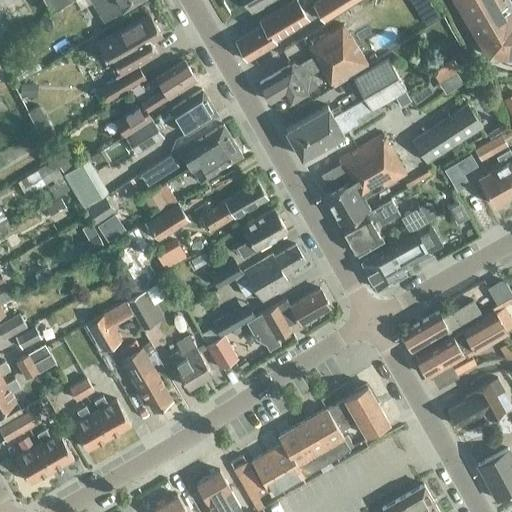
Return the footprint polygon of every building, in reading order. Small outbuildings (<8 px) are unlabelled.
[(44,0),(50,10),(68,0),(44,0)] [(75,0),(80,8),(94,0),(75,0)] [(104,22),(139,0),(102,0),(94,5),(104,22)] [(291,0),(260,19),(261,22),(263,24),(235,41),(246,60),(248,59),(248,58),(275,43),(273,40),(308,19),(296,0),(291,0)] [(244,0),(250,10),(267,0),(244,0)] [(318,0),(312,4),(323,22),(357,0),(318,0)] [(511,0),(471,0),(459,7),(488,56),(511,56),(511,0)] [(121,29),(110,35),(96,43),(114,76),(157,52),(150,40),(161,34),(149,14),(134,23),(133,21),(121,28),(121,29)] [(368,65),(343,24),(308,46),(333,87),(368,65)] [(27,69),(17,51),(3,58),(13,76),(27,69)] [(310,57),(302,61),(291,68),(289,64),(259,82),(270,101),(284,93),(289,101),(315,86),(309,75),(318,70),(310,57)] [(326,105),(285,129),(301,156),(342,132),(342,131),(371,115),(369,110),(396,95),(404,90),(387,59),(353,78),(363,97),(332,115),(326,105)] [(141,102),(142,104),(115,122),(124,135),(151,118),(146,110),(195,79),(184,60),(183,60),(156,77),(163,88),(141,102)] [(124,90),(145,78),(137,65),(117,77),(96,90),(104,103),(124,91),(124,90)] [(18,83),(18,95),(35,95),(35,83),(18,83)] [(201,89),(175,105),(171,108),(186,133),(217,114),(201,89)] [(404,90),(396,95),(399,101),(409,96),(406,89),(404,90)] [(435,124),(434,122),(411,138),(426,161),(482,125),(467,103),(435,124)] [(163,138),(152,121),(152,120),(124,138),(136,156),(163,138)] [(196,140),(199,144),(184,153),(191,165),(190,166),(232,139),(223,124),(196,140)] [(383,186),(402,175),(406,173),(383,133),(337,159),(349,178),(323,193),(322,193),(340,224),(341,224),(356,215),(370,208),(364,197),(383,186)] [(501,134),(488,141),(493,152),(506,144),(501,134)] [(241,155),(232,139),(190,166),(199,181),(241,155)] [(493,152),(488,141),(474,148),(480,159),(493,152)] [(511,185),(511,156),(508,148),(495,155),(511,185)] [(55,160),(63,173),(76,165),(68,152),(55,160)] [(108,191),(87,158),(76,165),(63,173),(84,206),(108,191)] [(48,187),(54,198),(72,188),(64,176),(62,177),(52,160),(16,181),(25,195),(51,180),(54,184),(48,187)] [(467,182),(455,162),(444,168),(457,188),(467,182)] [(511,193),(511,185),(500,164),(478,177),(493,205),(511,193)] [(209,230),(267,197),(257,180),(200,214),(209,230)] [(176,201),(165,183),(157,188),(168,205),(176,201)] [(142,196),(152,213),(165,205),(155,187),(142,196)] [(52,221),(67,213),(58,197),(43,205),(52,221)] [(85,209),(95,224),(96,224),(114,212),(105,197),(85,209)] [(357,254),(382,240),(375,227),(399,213),(390,198),(341,226),(357,254)] [(189,219),(177,201),(146,222),(157,239),(189,219)] [(424,216),(418,206),(400,216),(406,226),(424,216)] [(255,249),(287,231),(273,208),(242,226),(249,239),(236,247),(242,257),(255,249)] [(114,212),(96,224),(107,240),(124,229),(114,212)] [(387,242),(388,245),(361,261),(377,289),(405,274),(401,268),(428,253),(414,227),(387,242)] [(459,252),(486,243),(482,231),(455,239),(459,252)] [(141,277),(162,266),(149,242),(143,246),(136,233),(122,241),(141,277)] [(84,256),(103,246),(97,234),(78,245),(84,256)] [(212,243),(198,249),(203,261),(217,255),(212,243)] [(243,271),(244,271),(233,278),(244,297),(255,290),(261,301),(290,284),(283,272),(304,260),(295,245),(274,257),(272,253),(261,259),(262,260),(243,271)] [(216,288),(226,282),(232,279),(231,277),(245,270),(236,255),(207,271),(216,288)] [(47,266),(33,273),(39,283),(52,276),(47,266)] [(159,293),(170,288),(164,273),(152,278),(159,293)] [(511,294),(504,280),(487,290),(494,303),(492,304),(495,310),(511,299),(511,294)] [(164,316),(148,288),(126,300),(141,328),(164,316)] [(262,312),(255,316),(246,322),(255,339),(265,344),(266,347),(278,340),(276,337),(290,329),(286,322),(296,317),(300,324),(330,306),(319,288),(289,305),(286,298),(262,312)] [(255,316),(248,304),(246,302),(212,322),(214,326),(211,328),(209,325),(198,331),(206,345),(223,335),(246,322),(255,316)] [(467,321),(460,309),(443,319),(439,310),(401,332),(411,349),(447,328),(449,331),(467,321)] [(494,311),(470,325),(469,325),(415,356),(426,375),(463,354),(462,353),(466,351),(467,353),(470,352),(469,349),(473,348),(474,349),(506,331),(494,311)] [(103,351),(113,346),(122,340),(113,326),(111,327),(108,322),(112,320),(107,312),(87,323),(103,351)] [(0,323),(0,334),(3,340),(26,326),(18,313),(0,323)] [(40,337),(35,325),(14,336),(20,347),(40,337)] [(175,343),(179,349),(168,355),(187,387),(211,372),(189,334),(175,343)] [(223,335),(206,345),(220,368),(237,357),(223,335)] [(45,343),(27,353),(33,362),(50,352),(45,343)] [(129,354),(121,359),(131,377),(139,391),(141,390),(152,410),(171,399),(153,366),(159,362),(153,353),(154,352),(148,343),(129,354)] [(511,346),(503,351),(507,358),(511,356),(511,346)] [(50,352),(33,362),(37,370),(38,372),(55,362),(50,352)] [(27,353),(20,357),(16,360),(21,369),(33,362),(27,353)] [(0,362),(0,380),(3,378),(0,374),(9,369),(4,360),(0,362)] [(33,362),(21,369),(26,377),(37,370),(33,362)] [(86,377),(77,382),(84,394),(93,389),(86,377)] [(472,392),(464,397),(465,400),(447,410),(456,425),(470,418),(471,420),(483,414),(486,420),(511,406),(501,389),(503,388),(496,377),(472,391),(472,392)] [(3,378),(0,380),(0,409),(16,400),(11,392),(19,386),(14,378),(6,383),(3,378)] [(348,381),(342,384),(346,391),(352,387),(348,381)] [(84,394),(77,382),(69,387),(76,399),(84,394)] [(339,430),(357,420),(366,435),(388,422),(366,384),(343,397),(344,398),(327,408),(326,407),(279,435),(283,442),(251,460),(270,493),(303,474),(349,448),(342,437),(343,437),(339,430)] [(116,399),(107,404),(102,396),(93,401),(98,409),(94,411),(109,436),(131,424),(116,399)] [(76,411),(80,419),(72,424),(87,449),(109,436),(94,411),(90,414),(85,406),(76,411)] [(29,410),(14,419),(20,431),(36,422),(29,410)] [(14,419),(11,420),(0,426),(0,430),(5,439),(20,431),(14,419)] [(59,432),(50,437),(45,428),(36,434),(41,442),(37,444),(51,469),(73,457),(59,432)] [(18,443),(24,452),(15,457),(30,482),(51,469),(37,444),(33,447),(27,438),(18,443)] [(511,456),(507,448),(477,464),(495,499),(511,489),(511,456)] [(0,459),(0,468),(1,470),(5,470),(11,467),(12,462),(10,458),(5,457),(0,459)] [(219,469),(195,482),(212,511),(229,511),(240,506),(219,469)] [(439,511),(423,484),(381,508),(383,511),(439,511)] [(187,511),(177,494),(154,507),(156,511),(187,511)] [(272,511),(267,500),(253,506),(256,511),(272,511)]
